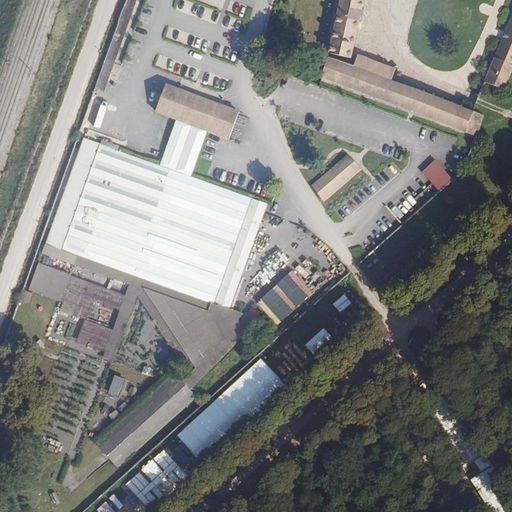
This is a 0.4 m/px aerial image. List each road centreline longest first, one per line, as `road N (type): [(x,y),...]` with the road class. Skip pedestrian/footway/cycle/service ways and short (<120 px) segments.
road 1 (track): [(201,511),(511,231)]
road 2 (unclassified): [(106,0),(0,291)]
road 3 (track): [(354,266),(503,511)]
road 4 (unknown): [(401,0),(396,64),(432,82),(464,79)]
